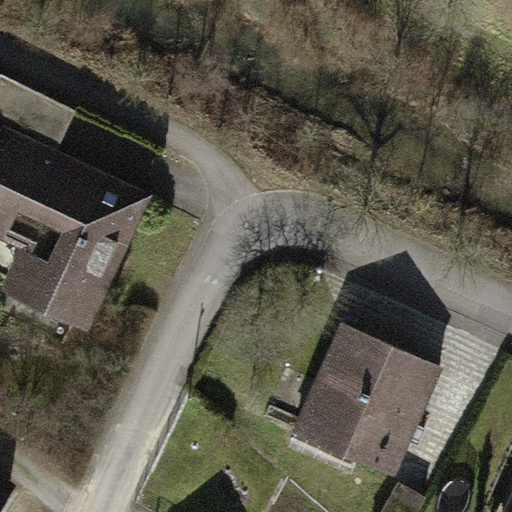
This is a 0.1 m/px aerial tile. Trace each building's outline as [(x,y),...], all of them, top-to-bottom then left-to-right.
[(0,133),(10,139),(51,159),(72,117),(0,80),(0,133)] [(0,280),(0,285),(75,324),(137,202),(51,159),(10,139),(0,157),(0,239),(17,247),(0,280)] [(388,483),(434,379),(335,335),(288,438),(388,483)] [(0,511),(1,511),(20,484),(0,471),(0,511)] [(418,511),(424,499),(388,483),(374,511),(418,511)] [(511,511),(511,494),(502,511),(511,511)]
